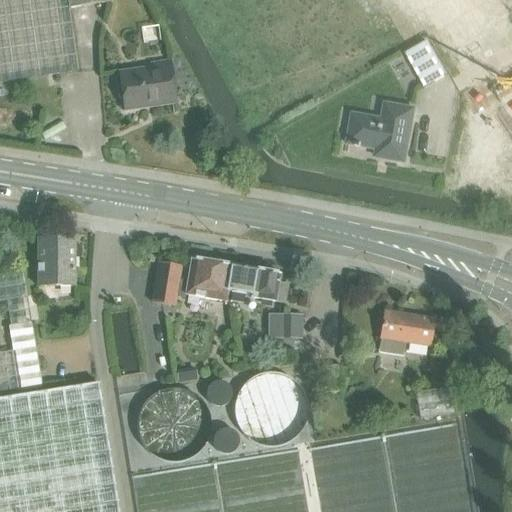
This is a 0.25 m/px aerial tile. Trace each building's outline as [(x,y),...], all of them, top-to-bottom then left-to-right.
[(67,0),(0,0),(0,83),(78,72),(69,8),(67,0)] [(67,0),(69,8),(109,3),(108,0),(67,0)] [(446,77),(426,42),(405,54),(424,89),(446,77)] [(175,100),(169,62),(151,64),(151,69),(118,74),(122,100),(121,100),(123,111),(134,110),(134,108),(146,106),(146,105),(175,100)] [(405,163),(415,110),(385,105),(383,120),(353,115),(348,144),(356,146),(356,147),(361,148),(362,147),(390,151),(389,160),(405,163)] [(75,287),(75,240),(38,239),(38,287),(75,287)] [(226,303),(228,291),(227,291),(231,267),(192,260),(185,296),(226,303)] [(174,307),(181,267),(158,263),(152,303),(174,307)] [(280,276),(231,267),(227,291),(228,291),(252,295),(251,299),(284,305),(287,285),(278,284),(280,276)] [(0,353),(0,392),(41,386),(22,271),(0,275),(0,302),(5,302),(9,326),(7,327),(10,352),(0,353)] [(384,312),(380,340),(378,354),(402,357),(404,344),(429,348),(434,319),(384,312)] [(283,315),(282,341),(302,341),(303,316),(283,315)] [(0,511),(118,511),(98,384),(0,399),(0,511)] [(452,389),(415,394),(419,419),(456,414),(452,389)]
